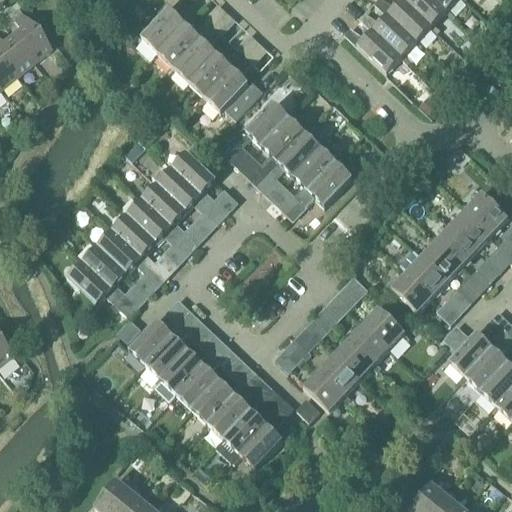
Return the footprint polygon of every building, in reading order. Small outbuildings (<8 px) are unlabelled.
[(111,0),(121,10),(130,1),(129,0),(111,0)] [(434,32),(446,18),(426,0),(394,0),(402,7),(432,34),(436,38),(438,35),(434,32)] [(449,16),(461,3),(458,0),(426,0),(446,18),(451,22),(453,20),(449,16)] [(142,44),(158,60),(185,32),(178,25),(188,9),(182,3),(142,44)] [(419,48),(432,34),(402,7),(396,14),(380,4),(374,10),(388,23),(417,50),(421,54),(423,52),(419,48)] [(33,71),(51,56),(17,14),(10,19),(14,24),(13,25),(20,35),(10,42),(33,71)] [(359,27),(373,39),(401,66),(402,65),(406,69),(408,67),(404,63),(417,50),(388,23),(381,30),(365,20),(359,27)] [(167,78),(169,79),(213,33),(207,27),(192,38),(185,32),(158,60),(172,73),(167,78)] [(176,77),(189,90),(216,61),(208,54),(219,39),(213,33),(169,79),(171,82),(176,77)] [(401,66),(373,39),(367,46),(350,36),(344,41),(386,81),(387,81),(391,85),(393,83),(389,79),(401,66)] [(33,71),(10,42),(2,49),(0,47),(0,63),(16,84),(33,71)] [(198,107),(200,109),(245,63),(238,56),(223,68),(216,61),(189,90),(202,103),(198,107)] [(0,97),(16,84),(0,63),(0,97)] [(245,63),(200,109),(202,111),(207,107),(221,120),(224,117),(235,128),(263,99),(251,88),(247,92),(240,85),(251,68),(245,63)] [(436,110),(429,104),(421,112),(428,119),(436,110)] [(252,144),(261,153),(289,125),(273,111),(224,162),(230,167),(252,144)] [(289,125),(261,153),(272,164),(257,180),(268,191),(275,184),(268,177),(304,140),(289,125)] [(327,149),(311,134),(268,177),(275,184),(284,174),(294,183),(327,149)] [(327,149),(294,183),(304,193),(288,210),(299,221),(306,213),(300,208),(336,170),(342,164),(335,156),(327,149)] [(206,197),(216,187),(187,159),(171,176),(209,212),(215,206),(206,197)] [(315,204),(326,214),(352,186),(336,170),(300,208),(306,213),(315,204)] [(156,192),(185,219),(196,208),(212,223),(222,212),(215,206),(209,212),(171,176),(156,192)] [(268,191),(257,180),(251,187),(262,197),(268,191)] [(176,229),(185,219),(156,192),(142,207),(179,243),(185,237),(176,229)] [(490,240),(492,242),(508,225),(482,200),(466,217),(468,218),(490,240)] [(126,224),(155,251),(166,240),(181,255),(192,244),(185,237),(179,243),(142,207),(126,224)] [(299,221),(288,210),(281,216),(292,227),(299,221)] [(229,219),(222,212),(212,223),(218,229),(229,219)] [(474,255),(477,257),(491,243),(492,242),(490,240),(468,218),(466,217),(451,232),(474,255)] [(146,260),(155,251),(126,224),(112,239),(149,274),(155,268),(146,260)] [(462,273),(477,257),(474,255),(451,232),(449,234),(436,248),(459,270),(462,273)] [(112,239),(97,254),(126,282),(135,272),(151,286),(162,275),(155,268),(149,274),(112,239)] [(199,251),(192,244),(181,255),(189,261),(199,251)] [(496,255),(504,262),(511,254),(511,250),(506,244),(496,255)] [(447,288),(447,289),(462,273),(459,270),(436,248),(421,264),(434,276),(447,288)] [(117,291),(126,282),(97,254),(82,270),(119,306),(125,299),(117,291)] [(421,264),(414,257),(399,272),(406,280),(412,286),(432,305),(447,288),(434,276),(421,264)] [(67,286),(96,313),(105,303),(121,317),(132,306),(125,299),(119,306),(82,270),(67,286)] [(162,275),(151,286),(158,293),(169,282),(162,275)] [(466,286),(473,293),(474,294),(485,283),(476,275),(466,286)] [(392,295),(418,320),(432,305),(412,286),(406,280),(392,295)] [(361,290),(354,283),(344,293),(352,300),(361,290)] [(485,283),(474,294),(481,300),(491,289),(485,283)] [(139,313),(132,306),(122,318),(129,324),(139,313)] [(436,318),(443,325),(444,325),(455,314),(447,307),(436,318)] [(314,325),(321,332),(322,332),(333,321),(325,314),(314,325)] [(455,314),(444,325),(450,331),(461,320),(455,314)] [(181,323),(193,334),(200,326),(188,315),(181,323)] [(405,340),(379,315),(363,331),(389,356),(405,340)] [(339,327),(333,321),(322,332),(329,339),(339,327)] [(160,387),(188,358),(178,349),(193,334),(181,323),(174,330),(180,335),(171,344),(145,371),(145,372),(160,387)] [(511,330),(509,327),(502,335),(511,344),(511,330)] [(129,356),(145,372),(145,371),(171,344),(180,335),(174,330),(166,338),(156,328),(129,356)] [(375,372),(389,356),(363,331),(348,347),(375,372)] [(481,399),(508,370),(498,361),(511,346),(511,344),(502,335),(494,342),(500,347),(465,384),(481,399)] [(487,350),(477,341),(449,369),(465,384),(500,347),(494,342),(487,350)] [(220,345),(212,352),(224,363),(231,356),(220,345)] [(291,363),(302,352),(294,345),(284,356),(291,363)] [(0,372),(12,363),(0,347),(0,372)] [(333,363),(360,387),(375,372),(348,347),(333,363)] [(213,393),(219,388),(209,379),(224,363),(212,352),(206,359),(211,364),(176,401),(192,416),(203,405),(213,393)] [(309,359),(302,352),(291,363),(299,370),(309,359)] [(154,394),(169,408),(211,364),(206,359),(197,368),(188,358),(160,387),(154,394)] [(360,387),(333,363),(319,378),(345,403),(360,387)] [(511,374),(508,370),(481,399),(497,414),(511,398),(511,374)] [(244,382),(256,393),(263,385),(251,374),(244,382)] [(345,403),(319,378),(304,394),(330,419),(345,403)] [(223,447),(250,418),(241,409),(256,393),(244,382),(237,389),(242,394),(234,403),(217,421),(214,423),(207,431),(223,447)] [(229,398),(219,388),(213,393),(203,405),(192,416),(207,431),(214,423),(217,421),(234,403),(242,394),(237,389),(229,398)] [(511,428),(511,398),(497,414),(511,428)] [(320,418),(305,404),(297,412),(312,426),(320,418)] [(276,412),(287,423),(294,415),(283,405),(276,412)] [(255,477),(283,449),(272,438),(287,423),(276,412),(269,420),(273,424),(266,432),(265,433),(245,454),(238,461),(255,477)] [(260,428),(250,418),(223,447),(216,455),(231,469),(238,461),(245,454),(265,433),(266,432),(273,424),(269,420),(260,428)] [(381,424),(374,431),(381,437),(388,430),(381,424)] [(198,473),(192,480),(207,494),(213,488),(198,473)] [(123,511),(137,495),(134,493),(131,497),(116,485),(94,511),(123,511)] [(442,511),(451,501),(452,499),(450,497),(446,502),(432,490),(414,511),(442,511)] [(139,497),(137,495),(123,511),(149,511),(136,501),(139,497)] [(455,501),(453,500),(452,499),(451,501),(442,511),(458,511),(451,506),(455,501)]
